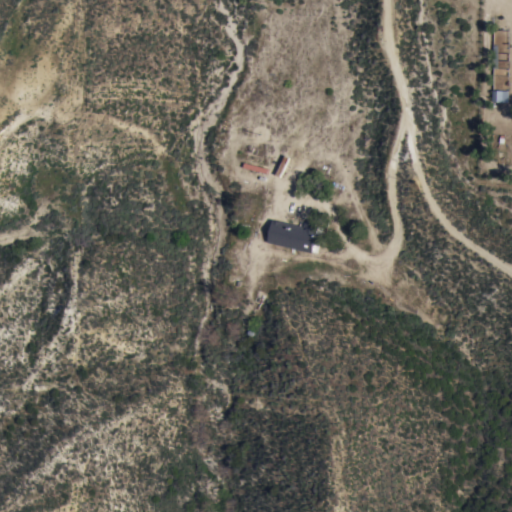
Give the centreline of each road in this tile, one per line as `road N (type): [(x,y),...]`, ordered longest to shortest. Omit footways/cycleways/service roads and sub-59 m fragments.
road 1 (residential): [(511,276),(442,220),(426,196),(383,0)]
road 2 (track): [(405,114),(393,187),(400,249),(382,261),(353,248)]
